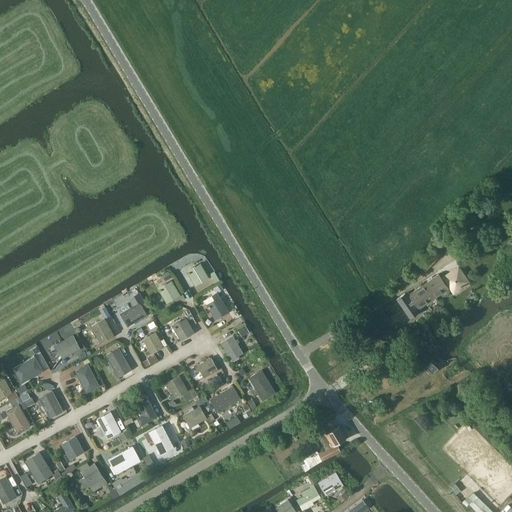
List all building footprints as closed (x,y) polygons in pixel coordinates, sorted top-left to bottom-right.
[(426,271),(440,255),(433,248),(418,264),(426,271)] [(196,286),(209,278),(201,265),(196,268),(196,269),(190,272),(188,273),(189,275),(189,274),(196,286)] [(423,284),(433,298),(450,286),(453,291),(467,282),(457,267),(441,279),(438,274),(423,284)] [(167,303),(180,295),(172,282),(167,285),(168,286),(161,289),(159,290),(160,292),(160,291),(167,303)] [(433,298),(423,284),(406,296),(404,293),(397,298),(410,317),(420,310),(418,308),(433,298)] [(128,304),(120,308),(122,313),(121,314),(127,326),(128,327),(129,326),(147,315),(145,312),(140,304),(145,301),(139,292),(129,299),(133,306),(130,308),(128,304)] [(204,300),(208,307),(209,308),(216,320),(229,312),(217,293),(204,300)] [(105,304),(99,307),(104,317),(110,314),(105,304)] [(115,335),(104,317),(91,325),(101,343),(115,335)] [(181,341),(194,333),(186,319),(181,322),(182,323),(175,327),(175,326),(173,328),(174,329),(175,329),(181,341)] [(151,354),(164,347),(156,333),(143,340),(151,354)] [(62,357),(80,348),(73,336),(56,345),(62,357)] [(231,361),(243,353),(233,336),(221,343),(231,361)] [(106,354),(118,376),(131,369),(119,347),(106,354)] [(156,353),(142,360),(144,365),(158,358),(156,353)] [(22,383),(43,371),(35,357),(14,369),(22,383)] [(204,377),(218,370),(211,358),(198,366),(204,377)] [(430,373),(438,365),(432,360),(424,368),(430,373)] [(402,371),(408,368),(404,361),(398,364),(402,371)] [(87,393),(100,386),(88,365),(75,371),(87,393)] [(263,400),(275,393),(262,370),(249,378),(263,400)] [(211,388),(223,381),(219,373),(207,381),(211,388)] [(188,390),(179,375),(165,382),(175,398),(188,390)] [(4,377),(0,379),(0,398),(6,395),(10,401),(18,397),(15,391),(12,392),(4,377)] [(218,412),(240,399),(233,386),(210,399),(218,412)] [(28,406),(35,401),(27,391),(21,396),(28,406)] [(50,418),(63,411),(53,391),(40,398),(50,418)] [(157,417),(154,410),(146,396),(135,401),(142,414),(137,417),(141,425),(157,417)] [(18,433),(31,426),(19,404),(6,411),(18,433)] [(200,405),(183,415),(190,428),(207,418),(200,405)] [(108,438),(121,432),(111,412),(97,419),(108,438)] [(149,431),(160,454),(174,447),(162,424),(149,431)] [(309,467),(322,460),(326,458),(340,451),(337,444),(333,446),(332,444),(345,437),(337,424),(324,432),(324,433),(323,433),(318,437),(325,449),(317,452),(316,450),(303,458),(309,467)] [(128,430),(122,432),(124,438),(130,436),(128,430)] [(84,452),(75,436),(61,443),(70,459),(84,452)] [(117,474),(140,461),(132,447),(109,459),(117,474)] [(38,482),(52,474),(39,453),(26,462),(38,482)] [(57,462),(63,473),(76,466),(74,462),(65,467),(61,460),(57,462)] [(87,462),(79,467),(81,471),(85,477),(79,480),(84,489),(90,485),(94,491),(107,483),(99,471),(94,463),(89,466),(87,462)] [(326,494),(345,483),(337,469),(318,480),(326,494)] [(0,496),(4,503),(17,496),(6,477),(0,480),(0,496)] [(321,496),(314,483),(302,490),(305,497),(299,500),(303,508),(309,505),(308,503),(321,496)] [(55,511),(68,511),(75,508),(64,491),(57,495),(64,506),(55,511)] [(493,511),(473,492),(468,497),(472,500),(469,504),(476,511),(493,511)] [(362,498),(343,511),(355,511),(361,511),(369,507),(362,498)] [(292,502),(276,511),(275,511),(292,511),(296,510),(292,502)]
